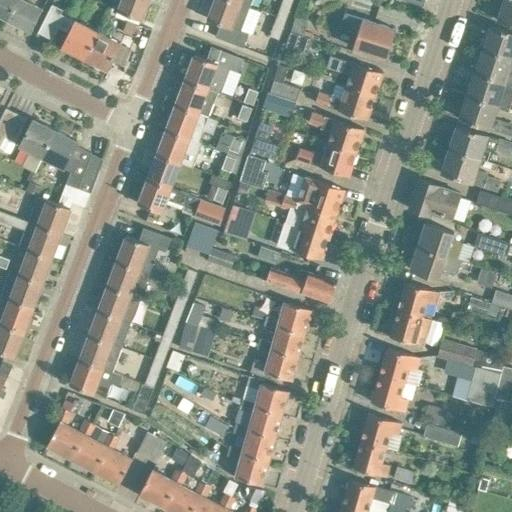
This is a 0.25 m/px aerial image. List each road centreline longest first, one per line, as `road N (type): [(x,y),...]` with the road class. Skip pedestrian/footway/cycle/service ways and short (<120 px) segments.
road 1 (residential): [(296,511),(453,0)]
road 2 (residential): [(1,462),(134,122)]
road 3 (residential): [(134,122),(0,57)]
road 4 (residential): [(134,122),(177,0)]
